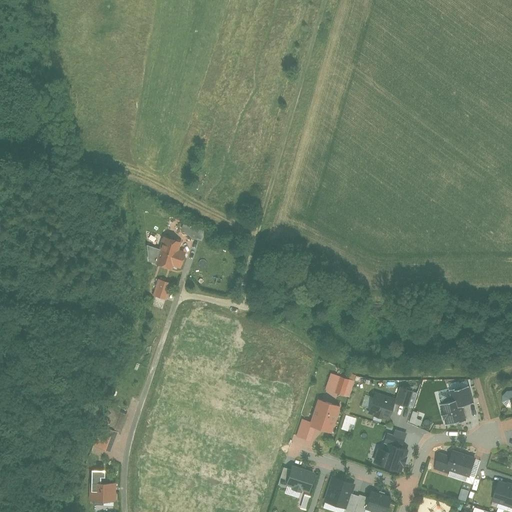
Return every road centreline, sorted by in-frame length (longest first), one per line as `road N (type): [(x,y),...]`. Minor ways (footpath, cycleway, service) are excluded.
road 1 (track): [(322,0),(253,235),(240,307)]
road 2 (residential): [(123,511),(131,436),(176,300),(186,293),(256,311)]
road 3 (track): [(256,311),(370,367),(434,376),(511,363)]
